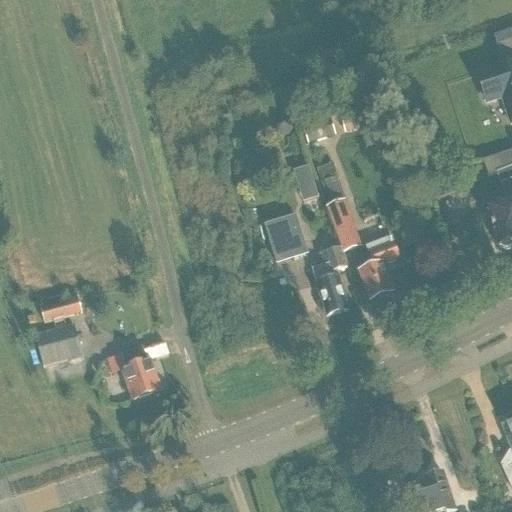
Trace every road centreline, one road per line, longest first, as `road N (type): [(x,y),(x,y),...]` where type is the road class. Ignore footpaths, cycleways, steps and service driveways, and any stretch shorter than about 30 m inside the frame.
road 1 (unclassified): [(216,442),(96,0)]
road 2 (tertiary): [(216,442),(362,386),(511,314)]
road 3 (tertiary): [(12,511),(216,442)]
